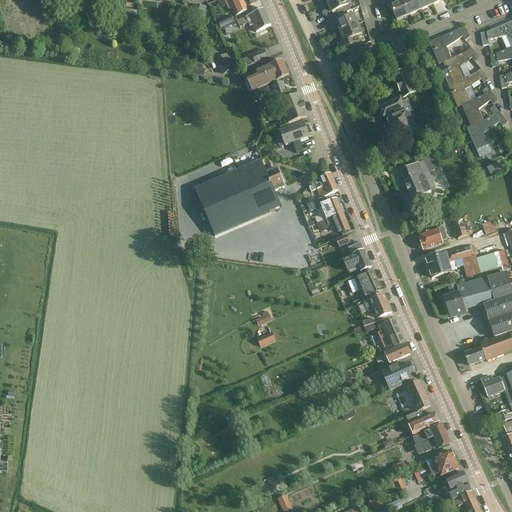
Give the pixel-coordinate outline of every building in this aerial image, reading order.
[(248,11),(242,0),(223,0),(228,10),(232,9),(235,17),(248,11)] [(323,12),(327,21),(346,12),(344,8),(349,5),(346,0),(335,0),(327,4),(329,9),(323,12)] [(396,21),(409,16),(402,1),(390,7),(387,0),(380,0),(383,5),(382,5),(388,18),(394,16),(396,21)] [(405,0),(402,1),(409,16),(421,11),(415,0),(405,0)] [(415,0),(421,11),(432,6),(429,0),(415,0)] [(206,8),(194,6),(192,17),(205,18),(209,18),(210,13),(206,13),(206,8)] [(135,20),(136,11),(112,8),(110,18),(135,20)] [(237,22),(235,23),(237,29),(248,24),(250,28),(252,26),(256,33),(271,26),(263,9),(236,22),(237,22)] [(337,28),(340,33),(357,25),(358,25),(353,16),(349,18),(346,12),(327,21),(332,31),(337,28)] [(232,16),(217,23),(220,29),(235,23),(232,16)] [(506,37),(511,48),(511,22),(486,33),(480,34),(483,47),(489,46),(488,41),(506,37)] [(362,35),(358,25),(357,25),(340,33),(342,39),(335,42),(336,45),(338,44),(338,45),(341,51),(360,42),(357,37),(362,35)] [(438,65),(443,64),(451,60),(446,48),(462,38),(464,42),(469,38),(462,28),(457,31),(429,44),(438,65)] [(81,42),(71,41),(70,55),(79,55),(81,42)] [(511,60),(511,48),(511,49),(496,55),(490,56),(492,68),(498,67),(498,63),(511,60)] [(443,64),(452,85),(464,79),(459,68),(471,59),(474,63),(479,59),(471,49),(466,52),(466,53),(451,60),(443,64)] [(163,50),(158,53),(161,61),(167,59),(163,50)] [(267,58),(264,51),(243,60),(246,68),(267,58)] [(216,61),(218,67),(222,75),(223,75),(234,70),(230,60),(229,57),(228,55),(225,57),(216,61)] [(257,75),(245,80),(250,92),(288,76),(282,61),(256,72),(257,75)] [(475,65),(471,69),(474,73),(479,69),(475,65)] [(192,72),(192,76),(204,77),(204,73),(205,70),(201,69),(202,67),(193,66),(192,72)] [(405,70),(392,76),(394,82),(402,99),(403,99),(416,93),(407,76),(405,70)] [(457,109),(461,107),(470,102),(465,91),(480,81),(483,85),(488,81),(480,70),(475,74),(476,74),(464,79),(452,85),(448,87),(457,109)] [(511,82),(511,73),(505,76),(499,77),(501,90),(508,89),(507,84),(511,82)] [(301,105),(298,96),(289,100),(282,83),(273,86),(280,104),(279,104),(288,126),(307,118),(304,110),(302,104),(301,105)] [(461,107),(470,127),(471,127),(483,122),(478,111),(490,102),(492,106),(497,102),(490,92),(486,95),(485,95),(485,96),(470,102),(461,107)] [(406,112),(400,99),(378,109),(383,119),(385,118),(397,144),(418,135),(407,112),(406,112)] [(494,107),(490,110),(494,116),(498,113),(494,107)] [(494,117),(483,122),(471,127),(470,127),(470,128),(466,129),(476,152),(480,159),(492,153),(488,146),(484,134),(499,124),(502,127),(507,123),(499,113),(494,117)] [(280,133),(285,146),(308,137),(303,123),(280,133)] [(423,163),(424,163),(427,171),(428,174),(440,168),(436,157),(423,163)] [(276,169),(266,173),(261,161),(194,190),(214,237),(281,208),(274,192),(284,188),(276,169)] [(503,170),(499,162),(487,169),(490,176),(503,170)] [(417,166),(400,173),(407,189),(408,193),(409,193),(415,207),(426,203),(423,197),(431,194),(430,191),(422,173),(419,165),(417,166)] [(326,221),(343,214),(337,198),(326,203),(324,198),(338,192),(331,174),(313,182),(314,183),(312,184),(314,188),(316,188),(321,199),(318,200),(318,201),(307,206),(310,212),(321,208),(326,220),(326,221)] [(350,230),(343,214),(326,221),(328,227),(333,225),(336,232),(337,231),(339,235),(350,230)] [(325,221),(317,225),(320,232),(328,229),(325,221)] [(492,222),(482,226),(485,235),(495,232),(492,222)] [(463,224),(453,227),(457,240),(467,236),(463,224)] [(423,252),(448,243),(443,229),(417,238),(419,243),(418,246),(420,249),(422,250),(423,252)] [(336,241),(339,249),(350,244),(346,236),(336,241)] [(371,269),(360,244),(348,249),(352,257),(343,260),(348,272),(358,268),(360,274),(371,269)] [(446,255),(426,261),(431,279),(451,273),(451,271),(463,267),(466,279),(481,274),(489,272),(490,275),(510,269),(505,253),(504,252),(494,255),(476,260),(475,257),(472,247),(469,249),(469,248),(456,252),(446,255)] [(355,280),(348,283),(353,294),(359,291),(362,290),(365,298),(366,298),(382,291),(378,283),(373,271),(354,280),(355,280)] [(458,294),(444,299),(451,319),(459,316),(460,317),(466,314),(465,311),(474,308),(474,309),(484,306),(495,339),(511,333),(511,292),(506,273),(457,289),(458,294)] [(368,312),(374,310),(378,318),(391,312),(384,296),(365,304),(368,312)] [(263,317),(256,320),(258,326),(271,321),(267,311),(262,314),(263,317)] [(364,328),(374,324),(371,319),(362,323),(364,328)] [(379,333),(378,334),(386,352),(394,349),(405,344),(405,343),(397,325),(394,319),(383,325),(378,327),(381,333),(379,333)] [(365,333),(376,329),(373,324),(363,328),(365,333)] [(272,333),(256,340),(260,348),(276,342),(272,333)] [(485,361),(511,352),(511,333),(480,345),(481,349),(465,354),(468,365),(485,360),(485,361)] [(389,364),(410,355),(405,345),(384,354),(385,355),(379,357),(381,362),(387,359),(389,364)] [(416,379),(413,372),(414,372),(411,365),(410,366),(410,364),(399,369),(398,366),(383,372),(391,390),(404,384),(404,385),(416,379)] [(491,377),(481,381),(488,399),(504,393),(504,392),(504,393),(509,406),(511,404),(511,373),(506,376),(506,377),(500,380),(493,382),(491,377)] [(266,374),(260,376),(265,388),(271,385),(266,374)] [(369,377),(363,379),(366,386),(372,383),(369,377)] [(415,407),(418,412),(422,410),(431,407),(420,383),(407,389),(412,401),(408,403),(411,409),(415,407)] [(359,399),(349,403),(352,408),(361,404),(359,399)] [(351,411),(341,415),(344,422),(354,417),(351,411)] [(412,436),(439,425),(434,413),(422,418),(419,412),(404,419),(412,436)] [(208,413),(199,417),(204,427),(213,423),(208,413)] [(506,413),(495,418),(496,422),(495,423),(497,424),(498,426),(511,419),(511,414),(508,416),(506,413)] [(511,421),(502,426),(508,438),(502,440),(511,463),(511,421)] [(427,441),(422,444),(425,452),(426,453),(432,451),(433,450),(434,452),(439,450),(448,446),(450,445),(450,444),(442,425),(440,426),(424,433),(427,441)] [(235,436),(224,441),(229,451),(239,446),(235,436)] [(391,439),(382,443),(385,449),(394,445),(391,439)] [(450,451),(425,462),(425,463),(427,463),(433,476),(439,473),(441,477),(459,469),(454,459),(456,456),(454,453),(451,452),(451,451),(450,451)] [(400,463),(392,467),(396,475),(407,470),(404,462),(400,463)] [(452,501),(454,500),(472,492),(468,484),(463,472),(445,480),(451,492),(448,493),(452,501)] [(276,475),(267,479),(271,489),(280,485),(276,475)] [(464,504),(467,511),(480,511),(472,492),(454,500),(457,507),(464,504)] [(282,497),(276,499),(282,511),(288,511),(289,511),(282,497)] [(387,511),(391,511),(402,507),(399,500),(385,507),(387,511)]
